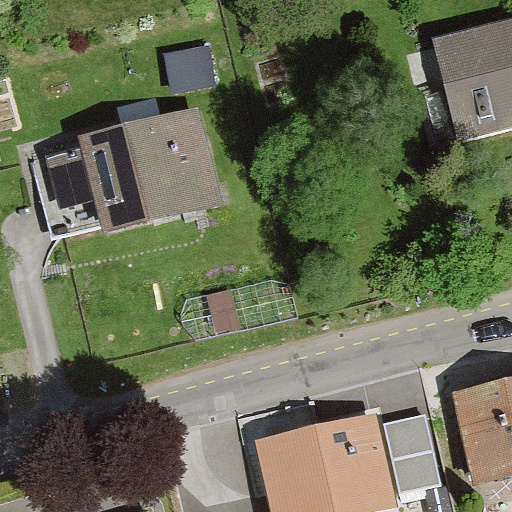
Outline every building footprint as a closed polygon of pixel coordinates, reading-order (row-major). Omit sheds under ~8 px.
[(511,20),(434,39),(458,138),(511,124),(511,20)] [(212,89),(205,48),(162,55),(169,97),(212,89)] [(79,150),(34,161),(53,238),(63,235),(103,226),(105,235),(226,207),(203,106),(161,116),(76,136),(79,150)] [(511,382),(454,394),(473,483),(511,474),(511,382)] [(374,415),(256,441),(271,511),(350,511),(393,503),(374,415)] [(427,416),(386,425),(402,495),(442,486),(427,416)]
